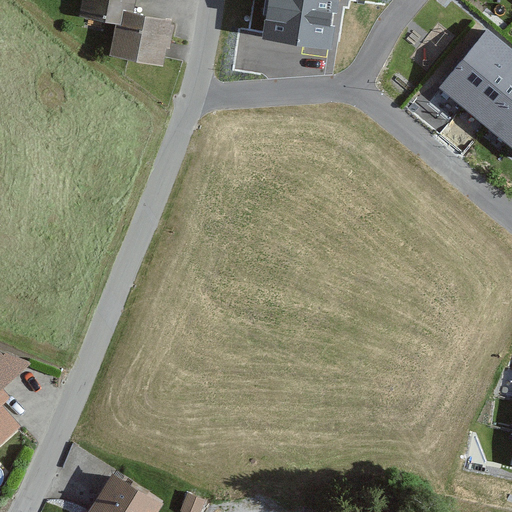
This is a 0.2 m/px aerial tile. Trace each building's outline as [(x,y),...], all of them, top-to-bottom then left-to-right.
[(128,10),(130,0),(80,0),(78,16),(112,22),(107,53),(161,63),(170,18),(128,10)] [(339,0),(268,0),(263,39),(332,49),(339,0)] [(511,49),(487,29),(439,88),(511,148),(511,49)] [(0,390),(0,388),(27,366),(0,357),(0,443),(18,428),(0,406),(0,400),(5,396),(0,390)] [(156,511),(160,506),(109,473),(84,511),(156,511)] [(187,495),(179,511),(196,511),(201,502),(187,495)]
